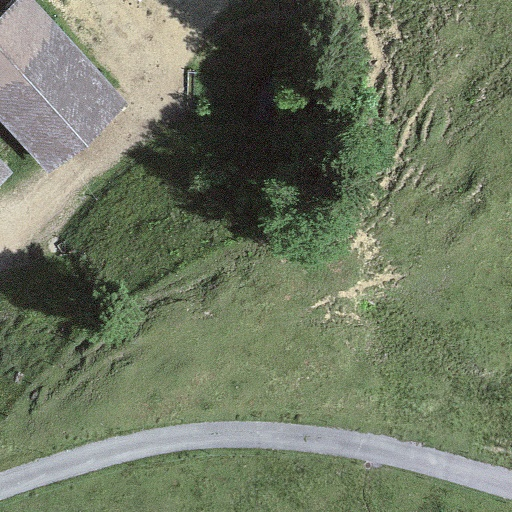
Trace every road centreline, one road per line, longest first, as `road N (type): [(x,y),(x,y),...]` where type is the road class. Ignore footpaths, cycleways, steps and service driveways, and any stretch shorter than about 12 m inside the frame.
road 1 (track): [(0,488),(125,448),(248,436),(370,449),(511,486)]
road 2 (track): [(0,220),(51,200),(83,170),(133,114),(161,65)]
